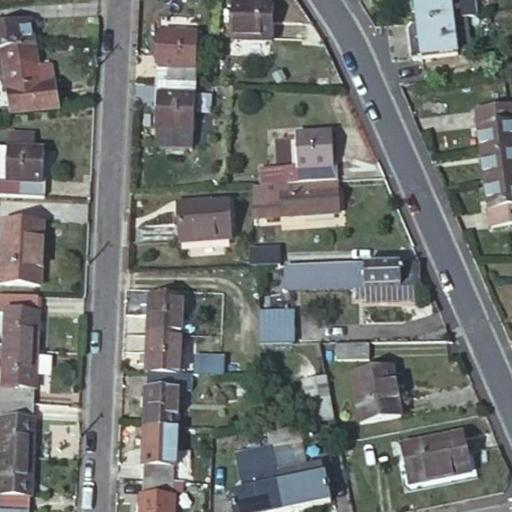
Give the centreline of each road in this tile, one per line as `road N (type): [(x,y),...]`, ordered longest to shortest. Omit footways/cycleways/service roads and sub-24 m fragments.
road 1 (residential): [(119,0),(96,511)]
road 2 (residential): [(317,0),(511,410)]
